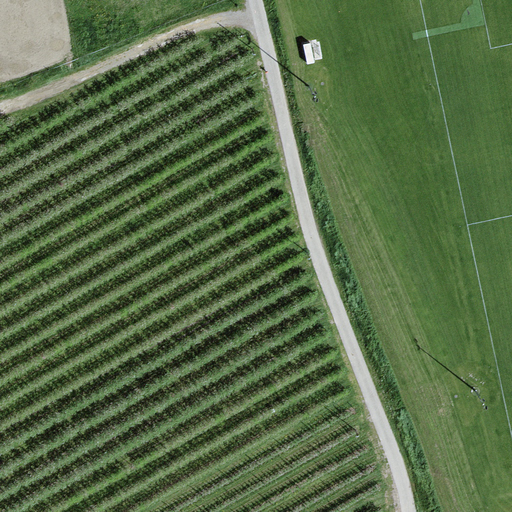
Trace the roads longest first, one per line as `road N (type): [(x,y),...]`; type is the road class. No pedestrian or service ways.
road 1 (unclassified): [(405,511),(398,472),(302,208),(250,0)]
road 2 (track): [(0,117),(213,22),(255,23)]
